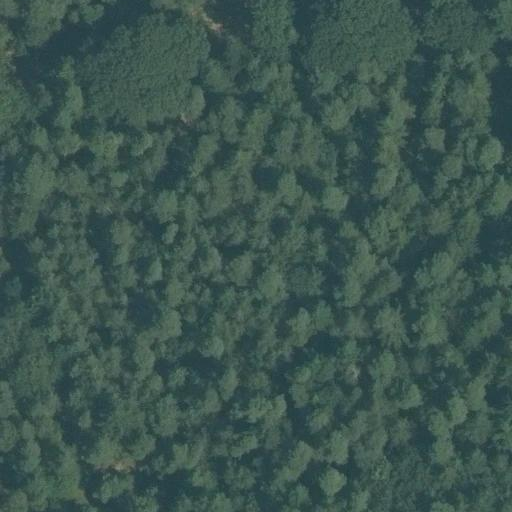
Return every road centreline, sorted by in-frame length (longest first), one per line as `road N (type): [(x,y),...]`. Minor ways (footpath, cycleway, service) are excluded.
road 1 (track): [(0,79),(431,0)]
road 2 (track): [(85,511),(0,232)]
